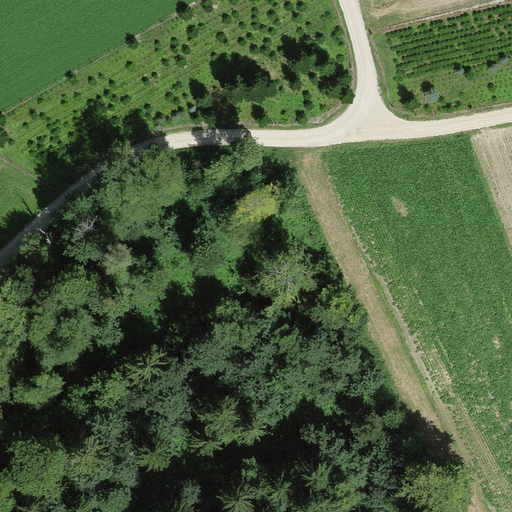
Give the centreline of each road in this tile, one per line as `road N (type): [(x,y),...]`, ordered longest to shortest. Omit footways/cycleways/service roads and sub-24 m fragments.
road 1 (track): [(0,263),(78,184),(128,149),(373,129)]
road 2 (track): [(373,129),(511,113)]
road 3 (track): [(348,0),(373,129)]
